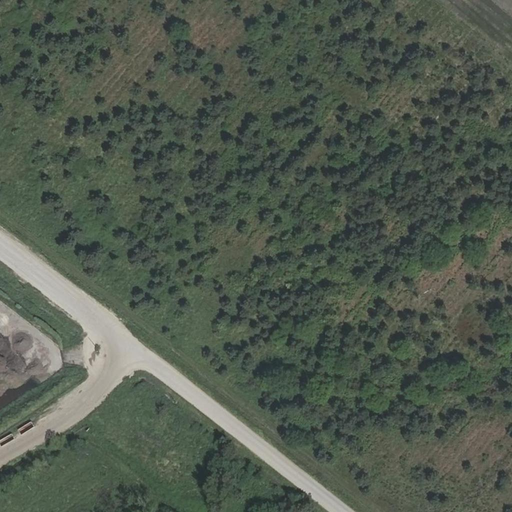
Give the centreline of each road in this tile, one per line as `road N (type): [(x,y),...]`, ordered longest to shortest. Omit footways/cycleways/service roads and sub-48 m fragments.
road 1 (track): [(145,363),(327,511)]
road 2 (track): [(97,395),(115,411),(176,426),(226,455),(296,511)]
road 3 (track): [(145,363),(0,249)]
road 4 (track): [(145,363),(0,460)]
road 5 (track): [(169,511),(62,418)]
